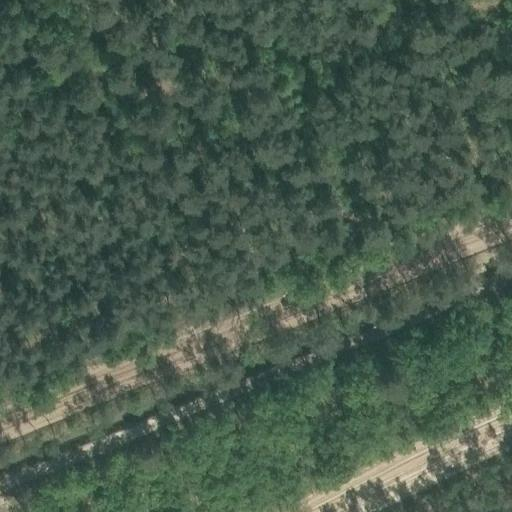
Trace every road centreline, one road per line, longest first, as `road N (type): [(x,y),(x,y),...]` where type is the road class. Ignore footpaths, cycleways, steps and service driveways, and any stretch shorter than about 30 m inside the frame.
road 1 (track): [(0,421),(511,221)]
road 2 (track): [(343,511),(511,426)]
